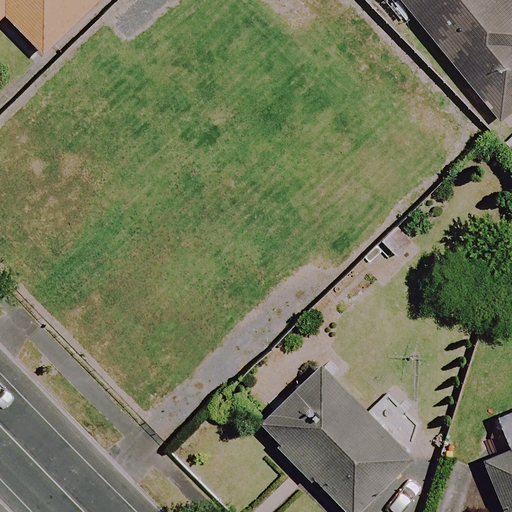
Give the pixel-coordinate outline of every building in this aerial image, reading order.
[(93,0),(0,0),(0,16),(39,55),(93,0)] [(511,0),(391,0),(495,123),(511,109),(511,0)] [(259,54),(287,83),(326,46),(299,17),(259,54)] [(383,48),(364,26),(334,52),(352,74),(383,48)] [(86,144),(128,189),(170,149),(216,105),(143,28),(80,88),(111,120),(86,144)] [(463,146),(411,94),(335,171),(387,223),(463,146)] [(264,178),(136,303),(122,316),(149,343),(162,330),(196,365),(324,240),(264,178)] [(336,511),(356,511),(409,460),(314,364),(251,427),(336,511)] [(511,511),(511,450),(477,464),(495,511),(511,511)]
